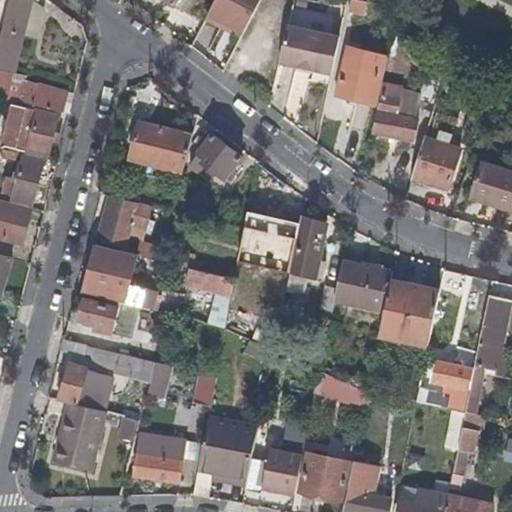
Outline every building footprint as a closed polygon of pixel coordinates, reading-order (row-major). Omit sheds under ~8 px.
[(11,0),(0,43),(0,72),(11,76),(30,2),(25,0),(11,0)] [(160,0),(173,9),(178,0),(160,0)] [(213,0),(205,16),(241,35),(258,0),(213,0)] [(380,13),(369,0),(351,0),(370,22),(380,13)] [(277,65),(331,84),(340,43),(285,26),(282,42),(277,65)] [(337,96),(377,105),(389,55),(349,46),(337,96)] [(11,76),(0,72),(0,98),(5,99),(11,76)] [(23,82),(21,90),(34,93),(36,86),(23,82)] [(14,96),(12,101),(62,114),(67,95),(36,86),(34,93),(21,90),(19,97),(14,96)] [(67,95),(62,114),(69,116),(74,97),(67,95)] [(414,142),(420,120),(396,115),(397,102),(383,99),(375,132),(414,142)] [(2,146),(27,152),(47,157),(57,118),(12,107),(2,146)] [(212,136),(215,133),(197,119),(192,137),(189,148),(199,155),(189,168),(210,183),(217,173),(227,180),(242,159),(212,136)] [(183,175),(189,148),(192,137),(140,125),(131,163),(183,175)] [(425,141),(413,179),(447,191),(459,153),(425,141)] [(1,198),(32,207),(43,163),(23,158),(17,183),(5,180),(1,198)] [(511,214),(511,175),(479,166),(470,202),(511,214)] [(144,232),(150,208),(135,205),(134,208),(109,202),(99,242),(124,248),(129,228),(144,232)] [(173,214),(207,222),(210,212),(175,204),(173,214)] [(0,240),(22,246),(30,213),(0,206),(0,240)] [(252,251),(282,257),(287,227),(258,221),(252,251)] [(325,226),(301,221),(290,275),(314,280),(315,272),(317,263),(325,226)] [(141,246),(138,256),(157,261),(160,248),(146,244),(141,246)] [(138,256),(98,246),(85,295),(142,309),(147,291),(130,287),(138,256)] [(0,298),(12,260),(0,257),(0,298)] [(325,265),(317,263),(315,272),(324,272),(325,265)] [(383,313),(389,284),(390,274),(380,271),(380,269),(363,265),(363,268),(344,264),(338,289),(336,304),(383,313)] [(225,298),(229,280),(192,270),(188,287),(225,298)] [(427,347),(439,293),(389,284),(383,313),(379,338),(427,347)] [(310,291),(287,286),(285,300),(308,305),(310,291)] [(333,314),(336,304),(338,289),(326,287),(321,311),(333,314)] [(511,304),(486,299),(473,371),(467,402),(479,405),(486,369),(498,371),(497,380),(509,382),(511,365),(511,354),(501,352),(511,304)] [(79,322),(89,325),(96,326),(95,332),(110,336),(117,310),(84,301),(79,322)] [(270,317),(229,306),(226,328),(264,345),(270,317)] [(113,333),(128,336),(133,313),(118,310),(113,333)] [(155,364),(64,341),(61,352),(82,358),(88,354),(94,356),(97,368),(105,370),(99,393),(90,391),(91,386),(83,383),(86,371),(69,367),(60,402),(70,405),(104,413),(109,396),(114,398),(121,368),(133,371),(132,378),(152,383),(155,364)] [(467,402),(473,371),(434,363),(430,384),(457,389),(453,408),(465,411),(467,402)] [(168,368),(155,364),(152,383),(149,393),(161,396),(168,368)] [(363,410),(367,395),(321,374),(318,391),(363,410)] [(212,405),(217,382),(200,378),(194,402),(212,405)] [(445,399),(418,394),(415,405),(447,411),(445,399)] [(484,394),(480,412),(504,416),(507,398),(484,394)] [(104,413),(70,405),(54,463),(91,472),(108,414),(104,413)] [(135,420),(142,422),(144,415),(137,413),(135,420)] [(119,416),(117,436),(131,438),(134,418),(119,416)] [(210,418),(201,470),(215,473),(229,476),(228,481),(246,485),(251,460),(257,431),(258,427),(210,418)] [(461,428),(449,490),(457,491),(459,484),(457,483),(459,474),(467,475),(475,431),(461,428)] [(273,435),(257,431),(251,460),(267,462),(270,449),(272,437),(273,435)] [(511,437),(505,436),(501,458),(511,460),(511,437)] [(272,437),(270,449),(304,456),(307,444),(272,437)] [(143,443),(135,475),(181,484),(185,463),(182,463),(184,452),(143,443)] [(246,485),(245,490),(260,493),(262,489),(295,495),(304,456),(270,449),(267,462),(251,460),(246,485)] [(300,494),(342,502),(349,465),(306,456),(300,494)] [(388,511),(391,500),(370,495),(376,468),(354,464),(344,511),(388,511)] [(398,511),(444,511),(448,497),(417,491),(415,502),(401,500),(398,511)] [(448,497),(444,511),(490,511),(491,506),(448,497)]
